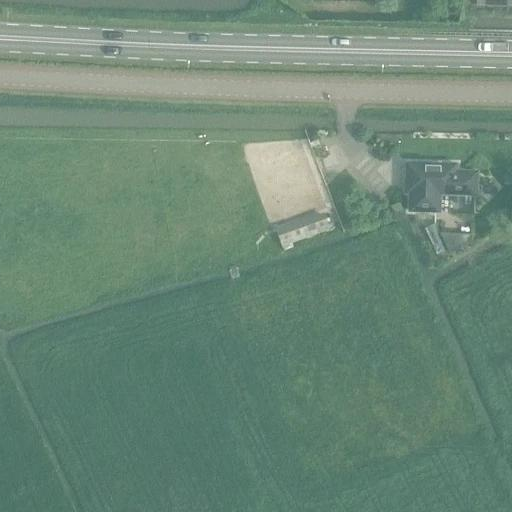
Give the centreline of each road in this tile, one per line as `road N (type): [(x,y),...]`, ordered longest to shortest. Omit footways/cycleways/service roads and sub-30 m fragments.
road 1 (unclassified): [(511,96),(0,75)]
road 2 (primary): [(0,37),(511,54)]
